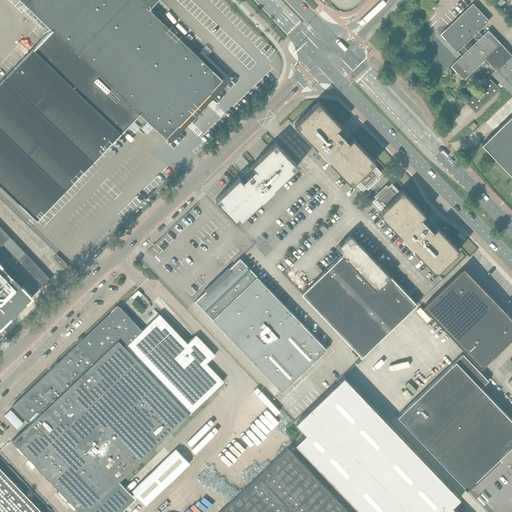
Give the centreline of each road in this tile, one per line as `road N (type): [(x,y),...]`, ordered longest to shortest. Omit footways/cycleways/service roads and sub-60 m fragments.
road 1 (tertiary): [(0,367),(322,62)]
road 2 (secondary): [(322,62),(511,264)]
road 3 (secondary): [(511,228),(339,48)]
